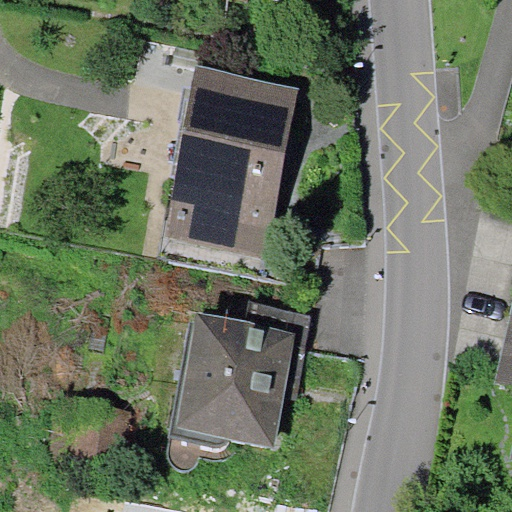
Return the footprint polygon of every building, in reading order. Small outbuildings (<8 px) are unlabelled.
[(275,143),(282,108),(195,93),(163,268),(252,284),(268,198),(271,199),(281,144),(275,143)] [(281,355),(297,358),(303,325),(243,314),(237,346),(183,336),(171,398),(184,400),(175,451),(205,457),(212,456),(217,454),(223,446),(263,453),(281,355)] [(511,322),(500,376),(511,378),(511,322)] [(46,465),(111,474),(118,424),(78,418),(75,441),(50,438),(46,465)] [(238,511),(270,511),(271,505),(240,501),(238,511)]
